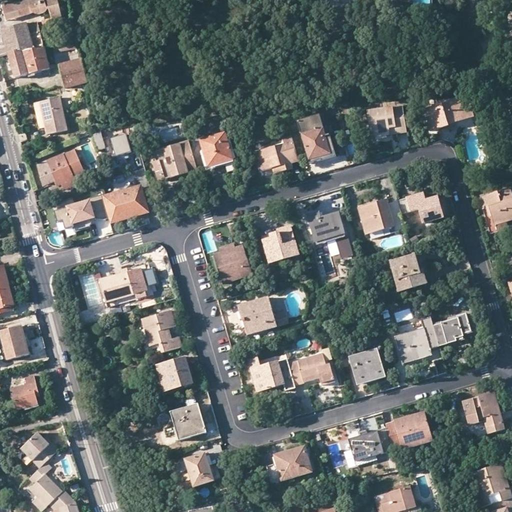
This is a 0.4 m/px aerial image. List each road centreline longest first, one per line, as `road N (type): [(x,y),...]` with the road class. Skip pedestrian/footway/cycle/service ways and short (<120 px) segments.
road 1 (residential): [(172,227),(230,429),(240,438),(509,365)]
road 2 (residential): [(509,365),(443,154),(172,227)]
road 3 (secondary): [(113,511),(36,267)]
road 4 (secondary): [(36,267),(102,511)]
road 5 (secondary): [(36,267),(0,125)]
road 6 (residential): [(172,227),(36,267)]
